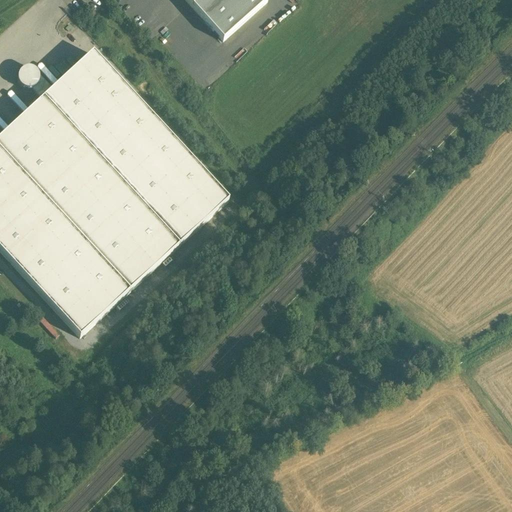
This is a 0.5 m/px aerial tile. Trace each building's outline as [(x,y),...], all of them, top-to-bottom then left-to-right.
[(183,0),(202,21),(225,0),(183,0)] [(264,0),(225,0),(202,21),(223,44),(267,3),(264,0)] [(0,140),(0,253),(79,340),(228,205),(93,57),(53,93),(43,102),(0,140)] [(33,91),(37,88),(39,84),(39,79),(37,76),(37,75),(33,72),(28,71),(23,72),(20,75),(18,80),(18,84),(20,89),(24,91),(29,92),(33,91)] [(33,91),(43,102),(53,93),(37,76),(39,79),(39,84),(37,88),(33,91)]
